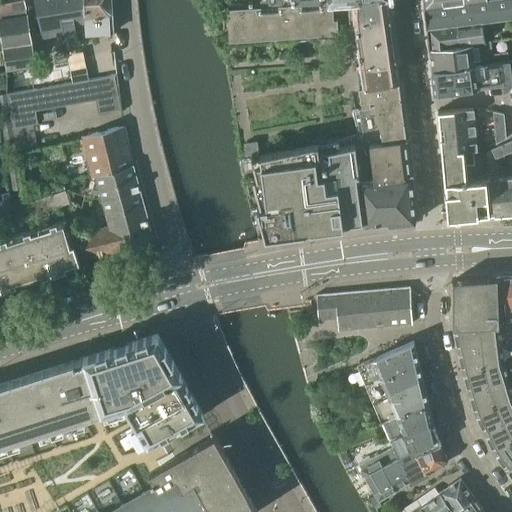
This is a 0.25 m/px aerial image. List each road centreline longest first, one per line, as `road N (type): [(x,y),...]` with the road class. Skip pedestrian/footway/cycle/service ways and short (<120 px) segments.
road 1 (residential): [(123,0),(140,133),(184,291)]
road 2 (unclassified): [(433,252),(449,414),(468,458),(507,511)]
road 3 (residential): [(404,0),(433,252)]
road 4 (secondary): [(184,291),(433,252)]
road 5 (residential): [(296,510),(243,421),(184,291)]
road 6 (unknown): [(243,421),(69,511)]
road 7 (secondary): [(0,346),(184,291)]
